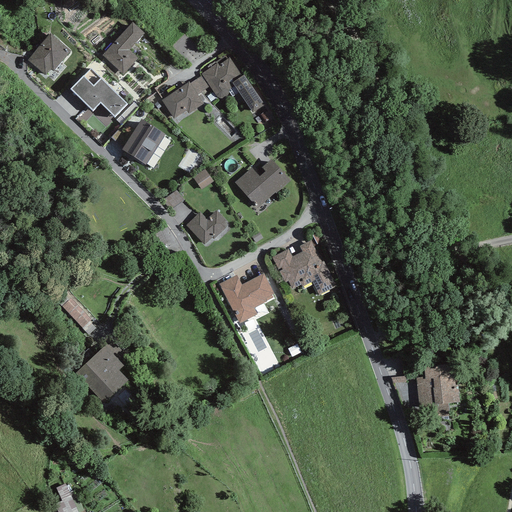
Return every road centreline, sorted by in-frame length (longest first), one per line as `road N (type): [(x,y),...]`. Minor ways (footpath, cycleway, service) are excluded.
road 1 (tertiary): [(416,511),(406,445),(319,201)]
road 2 (tertiary): [(319,201),(272,89),(196,0)]
road 3 (residential): [(319,201),(283,238),(207,279),(186,243)]
